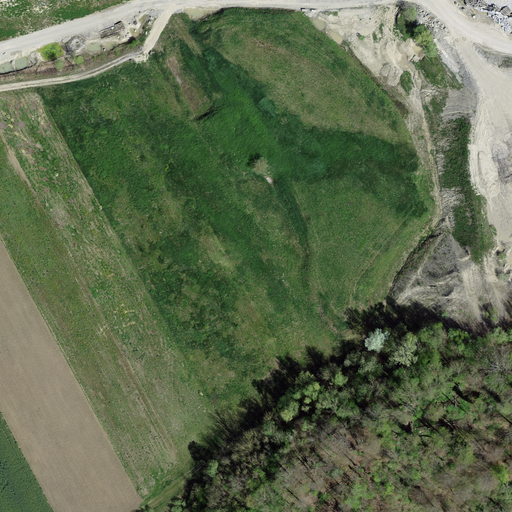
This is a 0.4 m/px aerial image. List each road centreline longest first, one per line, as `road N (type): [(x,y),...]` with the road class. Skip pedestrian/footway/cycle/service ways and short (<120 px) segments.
road 1 (track): [(0,87),(95,73),(149,46),(173,1)]
road 2 (track): [(0,48),(173,1)]
